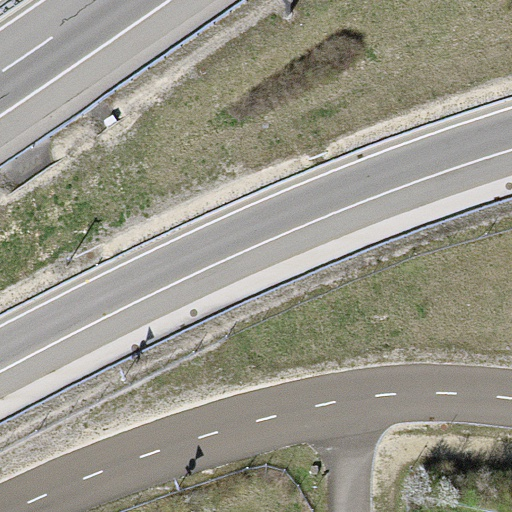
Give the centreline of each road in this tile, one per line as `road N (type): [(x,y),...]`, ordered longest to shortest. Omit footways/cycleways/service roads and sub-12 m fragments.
road 1 (motorway): [(0,351),(333,191),(511,128)]
road 2 (unclassified): [(511,399),(350,401),(242,424),(119,462),(15,511)]
road 3 (motorway): [(0,71),(103,0)]
